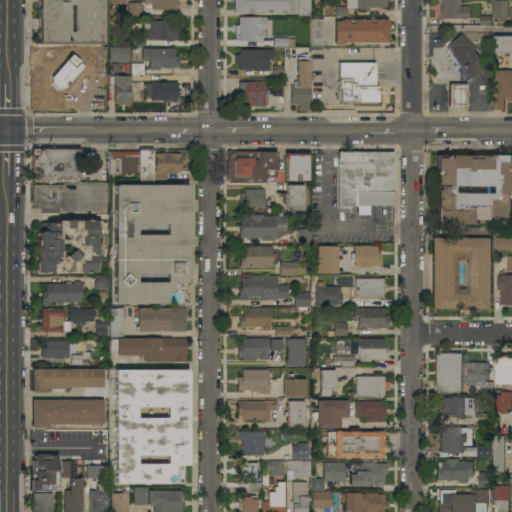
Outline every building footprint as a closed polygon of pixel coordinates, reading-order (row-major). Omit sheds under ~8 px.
[(37,44),(37,20),(37,9),(37,0),(102,0),(102,44),(37,44)] [(177,0),(177,7),(174,7),(174,10),(151,10),(151,5),(149,5),(149,3),(143,3),(143,0),(177,0)] [(233,10),(233,5),(233,4),(232,4),(232,0),(286,0),(286,11),(285,11),(285,12),(279,12),(279,13),(233,13),(233,10)] [(297,0),(310,0),(310,17),(298,17),(297,0)] [(387,0),(387,8),(366,8),(366,10),(356,10),(356,9),(347,9),(347,17),(336,17),(336,7),(346,7),(346,0),(387,0)] [(438,0),(459,0),(459,7),(468,7),(468,19),(465,19),(465,20),(461,20),(461,19),(459,19),(459,20),(455,20),(455,19),(440,19),(440,12),(440,1),(438,1),(438,0)] [(493,0),(508,0),(508,19),(506,19),(506,23),(497,22),(497,19),(493,19),(493,0)] [(128,16),(128,3),(141,3),(141,16),(128,16)] [(235,33),(235,26),(238,26),(238,18),(266,17),(266,29),(272,29),(272,39),(264,39),(264,30),(260,30),(260,31),(262,31),(262,42),(252,43),(252,41),(238,41),(238,33),(235,33)] [(310,20),(322,20),(323,47),(310,48),(310,20)] [(334,22),(342,22),(342,20),(388,20),(388,43),(381,43),(381,44),(344,45),(334,45),(334,22)] [(147,41),(147,21),(179,21),(179,41),(147,41)] [(474,49),(486,69),(471,81),(468,77),(452,56),(453,55),(446,46),(461,34),(474,49)] [(502,36),(502,34),(511,34),(511,36),(511,54),(509,54),(509,57),(504,57),(504,54),(494,54),(494,36),(502,36)] [(146,38),(146,47),(132,47),(132,38),(146,38)] [(274,39),(293,38),(294,47),(274,48),(274,39)] [(109,48),(129,48),(129,62),(108,62),(109,48)] [(160,71),(149,71),(149,62),(142,62),(141,49),(174,49),(174,56),(178,56),(179,68),(159,68),(160,71)] [(254,72),(254,68),(250,68),(250,69),(239,69),(239,65),(234,65),(234,55),(238,55),(238,50),(272,50),(272,60),(268,60),(268,72),(254,72)] [(290,105),(290,86),(293,86),(293,82),(297,82),(297,75),(296,75),(296,61),(297,61),(297,57),(305,57),(305,55),(308,55),(308,59),(310,59),(310,75),(309,75),(309,109),(299,109),(299,105),(290,105)] [(83,67),(64,88),(58,88),(52,83),(52,78),(51,78),(59,68),(60,69),(71,56),(83,67)] [(338,103),(338,63),(374,63),(374,86),(377,86),(377,103),(338,103)] [(130,64),(143,64),(143,75),(130,75),(130,64)] [(272,65),(283,65),(283,76),(272,76),(272,65)] [(511,99),(503,99),(503,110),(493,110),(493,95),(493,92),(492,92),(492,77),(493,77),(493,71),(511,70),(511,99)] [(113,104),(113,76),(130,76),(130,104),(113,104)] [(150,101),(150,97),(146,97),(146,83),(150,83),(150,82),(177,82),(177,101),(150,101)] [(264,82),(264,91),(268,91),(268,95),(264,95),(264,107),(248,107),(248,109),(238,109),(238,82),(264,82)] [(448,84),(466,85),(465,109),(448,109),(448,84)] [(138,149),(139,149),(139,148),(152,147),(152,149),(152,182),(152,184),(139,184),(139,158),(138,152),(138,149)] [(31,181),(31,149),(79,150),(79,181),(31,181)] [(228,183),(228,159),(226,157),(225,155),(226,152),(227,151),(230,151),(232,151),(233,152),(275,152),(275,170),(275,171),(283,171),(283,183),(228,183)] [(285,160),(284,160),(284,153),(285,153),(285,151),(308,152),(308,153),(309,153),(309,160),(308,160),(308,181),(298,181),(298,175),(294,175),(294,182),(285,182),(285,160)] [(139,158),(135,158),(135,159),(137,159),(137,163),(135,163),(135,174),(124,174),(124,176),(116,176),(116,175),(108,175),(108,152),(138,152),(139,158)] [(337,152),(393,152),(393,206),(369,206),(369,215),(357,215),(357,207),(338,207),(337,152)] [(181,154),(181,156),(184,156),(184,166),(181,166),(181,173),(176,173),(176,175),(165,175),(165,183),(154,183),(154,173),(155,173),(155,156),(154,156),(154,154),(181,154)] [(511,155),(511,199),(511,217),(494,217),(494,220),(478,220),(478,224),(436,224),(436,197),(436,190),(438,190),(438,187),(436,187),(436,156),(446,156),(446,159),(449,159),(449,156),(511,155)] [(32,185),(64,185),(64,207),(57,206),(57,209),(41,209),(41,204),(32,204),(32,185)] [(113,185),(187,185),(187,284),(172,284),(172,293),(166,293),(166,304),(113,304),(113,185)] [(303,186),(303,191),(305,191),(305,206),(303,206),(303,212),(286,212),(286,204),(282,204),(282,193),(286,193),(286,186),(303,186)] [(264,190),(264,200),(266,200),(266,203),(264,203),(264,207),(252,207),(252,209),(247,209),(247,207),(243,207),(243,204),(239,204),(239,194),(243,194),(243,190),(264,190)] [(239,239),(238,225),(240,225),(240,217),(250,217),(250,215),(263,215),(263,216),(286,216),(286,231),(278,231),(278,235),(275,235),(275,241),(260,241),(260,239),(239,239)] [(99,236),(105,236),(105,261),(96,261),(96,272),(93,272),(93,273),(53,273),(38,273),(36,273),(36,263),(37,263),(37,248),(36,248),(36,239),(38,239),(38,233),(39,233),(39,232),(45,232),(45,223),(57,223),(57,221),(64,221),(64,220),(73,220),(73,221),(99,221),(99,236)] [(310,230),(310,244),(297,244),(297,230),(310,230)] [(511,250),(499,250),(499,251),(496,251),(496,250),(494,250),(495,238),(509,238),(509,237),(511,237),(511,250)] [(431,309),(431,238),(491,238),(491,310),(431,309)] [(272,247),(272,268),(239,268),(239,255),(243,255),(243,247),(272,247)] [(315,274),(315,247),(337,247),(336,274),(315,274)] [(381,266),(369,266),(369,268),(358,268),(358,266),(353,266),(353,248),(376,248),(376,254),(381,254),(381,266)] [(293,262),(293,264),(305,264),(305,274),(299,274),(299,276),(279,275),(279,262),(293,262)] [(94,275),(106,275),(106,289),(94,290),(94,275)] [(340,288),(340,287),(336,287),(336,275),(352,275),(352,288),(340,288)] [(511,305),(500,305),(500,290),(497,290),(497,275),(511,275),(511,305)] [(276,277),(276,286),(290,286),(290,299),(276,299),(276,300),(260,300),(260,297),(247,297),(247,300),(239,300),(239,288),(240,288),(240,277),(276,277)] [(354,279),(383,279),(383,299),(354,299),(354,279)] [(74,284),(74,282),(81,282),(81,284),(83,284),(83,291),(81,291),(81,303),(63,303),(55,303),(51,303),(51,305),(41,305),(41,292),(45,292),(45,284),(74,284)] [(315,304),(315,282),(324,282),(324,287),(340,287),(340,293),(341,293),(341,304),(315,304)] [(294,306),(294,293),(309,293),(309,306),(294,306)] [(137,309),(186,308),(186,332),(137,332),(137,309)] [(383,308),(383,316),(388,316),(388,328),(366,328),(366,331),(357,331),(358,322),(352,322),(352,308),(383,308)] [(62,327),(64,327),(64,332),(42,333),(42,328),(41,328),(41,317),(42,317),(42,309),(62,309),(62,327)] [(93,309),(93,312),(95,312),(95,317),(93,317),(93,322),(85,322),(85,324),(80,324),(80,322),(77,322),(77,324),(72,324),(72,322),(68,322),(68,309),(93,309)] [(123,337),(109,337),(109,309),(123,309),(123,337)] [(270,309),(270,331),(260,331),(260,328),(239,328),(239,317),(242,317),(242,309),(270,309)] [(96,338),(95,321),(100,321),(100,316),(106,316),(106,321),(108,321),(108,337),(96,338)] [(347,323),(352,323),(352,329),(347,329),(347,336),(334,336),(334,337),(327,337),(327,331),(333,331),(333,323),(347,323)] [(292,328),(292,336),(274,336),(275,327),(292,328)] [(268,338),(268,340),(270,340),(282,340),(282,344),(284,344),(284,349),(282,349),(282,351),(270,351),(270,348),(268,348),(268,360),(258,360),(258,358),(253,358),(253,361),(242,361),(242,358),(237,358),(237,345),(241,345),(241,339),(268,338)] [(186,339),(186,354),(186,363),(142,363),(142,356),(117,356),(117,339),(186,339)] [(304,366),(285,366),(285,360),(287,360),(287,346),(285,346),(285,339),(287,339),(287,340),(304,340),(304,366)] [(384,339),(384,346),(385,346),(386,359),(370,360),(370,362),(358,362),(358,356),(356,356),(356,339),(384,339)] [(68,341),(68,344),(75,344),(75,341),(81,341),(81,347),(76,347),(76,353),(68,353),(68,359),(62,359),(62,360),(52,360),(52,358),(41,358),(41,348),(45,348),(45,341),(68,341)] [(82,355),(82,353),(90,353),(90,359),(89,359),(89,363),(82,363),(82,365),(71,365),(71,355),(82,355)] [(435,354),(460,354),(460,392),(435,392),(435,354)] [(495,358),(500,358),(500,356),(502,355),(506,355),(507,356),(509,358),(511,358),(511,385),(495,385),(495,358)] [(355,357),(354,367),(340,367),(340,368),(332,368),(332,364),(332,356),(355,357)] [(489,363),(489,371),(488,371),(488,379),(487,379),(487,384),(477,384),(477,386),(465,386),(465,382),(468,382),(468,363),(489,363)] [(103,369),(103,388),(67,388),(67,389),(46,389),(46,393),(32,393),(32,369),(103,369)] [(187,371),(187,465),(172,465),(172,475),(166,475),(166,484),(114,484),(114,370),(187,371)] [(267,370),(267,383),(269,383),(269,395),(257,395),(257,392),(250,392),(250,391),(237,391),(237,378),(241,378),(241,370),(267,370)] [(334,371),(334,389),(331,390),(331,392),(329,392),(329,396),(319,397),(319,389),(320,389),(320,371),(334,371)] [(283,380),(284,380),(284,377),(295,377),(295,380),(305,380),(305,397),(283,397),(283,380)] [(365,398),(362,398),(362,396),(355,396),(355,377),(383,377),(383,382),(388,382),(388,391),(384,391),(383,397),(365,397),(365,398)] [(511,392),(511,402),(511,409),(507,409),(507,413),(495,413),(495,395),(500,395),(500,392),(511,392)] [(464,415),(464,419),(456,420),(456,416),(437,416),(437,404),(441,404),(441,398),(450,398),(450,397),(457,397),(457,398),(464,398),(474,398),(474,415),(464,415)] [(103,400),(102,424),(48,424),(48,428),(31,428),(31,400),(103,400)] [(259,422),(259,420),(237,420),(237,402),(262,402),(262,401),(276,401),(276,409),(273,409),(273,412),(269,412),(269,422),(259,422)] [(347,401),(347,418),(339,418),(339,429),(316,429),(316,428),(311,428),(311,413),(316,413),(316,401),(347,401)] [(381,401),(381,407),(385,406),(385,417),(381,417),(381,423),(365,423),(365,417),(355,418),(354,411),(354,402),(381,401)] [(287,424),(285,424),(285,418),(287,418),(287,411),(285,411),(285,405),(286,405),(286,402),(304,402),(304,411),(306,411),(306,418),(304,418),(304,428),(287,427),(287,424)] [(488,414),(488,426),(475,426),(475,413),(488,414)] [(440,428),(461,428),(466,428),(466,429),(471,429),(471,440),(474,440),(474,447),(464,447),(464,446),(463,446),(463,454),(440,454),(440,428)] [(358,458),(358,459),(348,458),(345,458),(345,459),(333,458),(331,458),(325,457),(326,432),(333,433),(333,431),(339,431),(339,432),(372,433),(372,431),(382,432),(382,447),(383,447),(383,452),(382,452),(382,459),(358,458)] [(242,451),(241,451),(241,441),(238,441),(238,432),(262,432),(262,442),(264,442),(264,448),(263,448),(262,456),(242,456),(242,451)] [(493,436),(503,436),(504,473),(493,474),(493,436)] [(482,457),(482,456),(481,456),(480,444),(486,443),(486,448),(492,448),(492,457),(482,457)] [(307,458),(291,459),(291,445),(296,445),(296,444),(307,444),(307,458)] [(288,447),(288,460),(276,460),(276,447),(288,447)] [(31,491),(30,481),(32,481),(32,475),(31,475),(31,461),(33,461),(33,457),(35,457),(35,455),(49,455),(49,457),(58,457),(58,459),(56,459),(56,466),(57,466),(57,472),(55,472),(55,475),(57,475),(57,485),(55,485),(55,491),(31,491)] [(457,459),(457,462),(473,462),(473,477),(466,477),(466,484),(457,484),(457,480),(456,480),(436,481),(436,469),(441,469),(441,462),(445,462),(445,459),(457,459)] [(269,476),(269,471),(265,471),(265,462),(270,462),(270,461),(282,461),(282,466),(284,466),(284,476),(269,476)] [(292,478),(292,480),(285,480),(286,461),(299,461),(310,462),(309,478),(292,478)] [(76,478),(60,478),(60,462),(76,462),(76,478)] [(257,463),(257,466),(256,466),(256,481),(252,481),(252,479),(247,479),(247,480),(239,480),(239,474),(237,474),(237,469),(239,468),(239,464),(257,463)] [(323,482),(323,463),(344,463),(344,472),(345,472),(345,482),(323,482)] [(348,487),(348,475),(354,475),(354,464),(362,464),(362,463),(373,463),(373,464),(387,464),(386,475),(384,475),(384,486),(372,486),(372,483),(368,483),(368,487),(348,487)] [(85,479),(85,466),(106,466),(106,472),(102,472),(102,479),(85,479)] [(478,472),(491,473),(490,488),(478,488),(478,472)] [(89,511),(89,491),(97,491),(97,485),(102,480),(108,480),(108,484),(107,484),(107,490),(106,490),(106,494),(107,494),(107,511),(89,511)] [(310,492),(310,480),(322,480),(322,492),(310,492)] [(306,483),(306,499),(308,499),(308,502),(306,502),(306,511),(291,511),(291,482),(306,483)] [(283,483),(283,508),(283,511),(261,511),(261,501),(267,501),(267,492),(273,492),(273,488),(276,488),(276,483),(283,483)] [(82,496),(81,496),(81,511),(64,511),(64,491),(71,491),(71,484),(82,484),(82,496)] [(510,486),(510,501),(509,501),(508,511),(495,511),(495,500),(493,500),(494,486),(510,486)] [(132,488),(146,488),(146,506),(132,506),(132,488)] [(438,511),(438,501),(439,501),(439,491),(454,491),(454,495),(471,495),(471,490),(487,490),(487,511),(438,511)] [(180,491),(180,493),(183,493),(182,507),(180,507),(180,511),(152,511),(152,507),(147,507),(147,491),(180,491)] [(310,508),(310,492),(322,492),(331,492),(331,508),(310,508)] [(360,511),(360,508),(359,508),(359,511),(343,511),(344,503),(341,503),(341,494),(364,494),(364,493),(376,493),(376,495),(384,495),(384,501),(388,501),(388,511),(384,511),(360,511)] [(51,511),(31,511),(31,494),(51,494),(51,511)] [(111,511),(111,494),(128,494),(128,511),(111,511)] [(239,511),(239,496),(255,496),(255,500),(260,500),(260,509),(255,509),(255,511),(239,511)]
